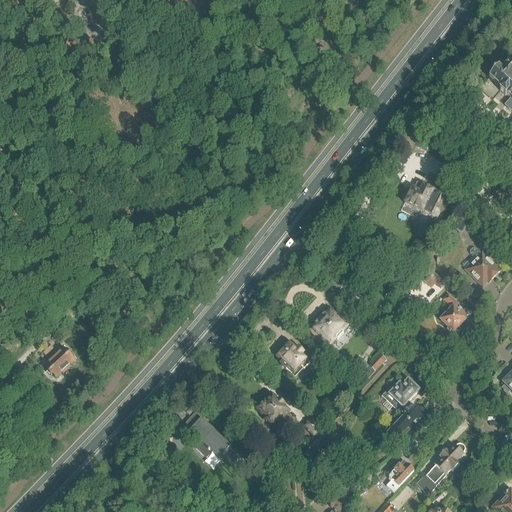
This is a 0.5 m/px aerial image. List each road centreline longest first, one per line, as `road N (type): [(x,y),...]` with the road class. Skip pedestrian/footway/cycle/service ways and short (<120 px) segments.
road 1 (primary): [(461,0),(211,315),(28,511)]
road 2 (primary): [(266,269),(479,0)]
road 3 (primary): [(48,511),(266,269)]
road 4 (residential): [(266,269),(306,251),(452,394)]
road 5 (residential): [(452,394),(493,346),(511,288)]
